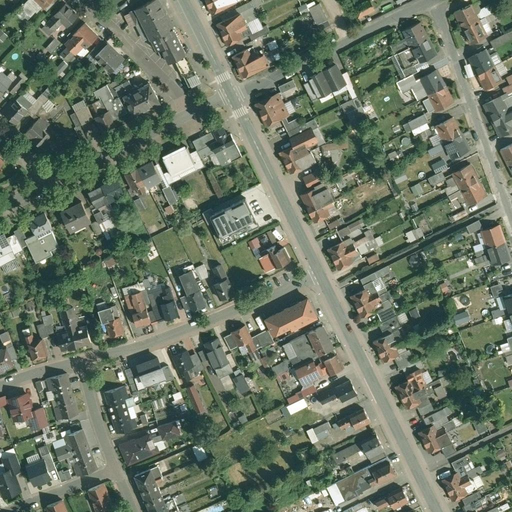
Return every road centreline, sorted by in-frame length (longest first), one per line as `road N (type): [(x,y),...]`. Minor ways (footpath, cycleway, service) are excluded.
road 1 (tertiary): [(319,276),(437,511)]
road 2 (residential): [(319,276),(79,362)]
road 3 (residential): [(432,0),(511,222)]
road 4 (residential): [(230,94),(427,0)]
road 5 (tertiary): [(230,94),(319,276)]
road 6 (residential): [(193,112),(80,0)]
road 7 (residential): [(53,178),(193,112)]
